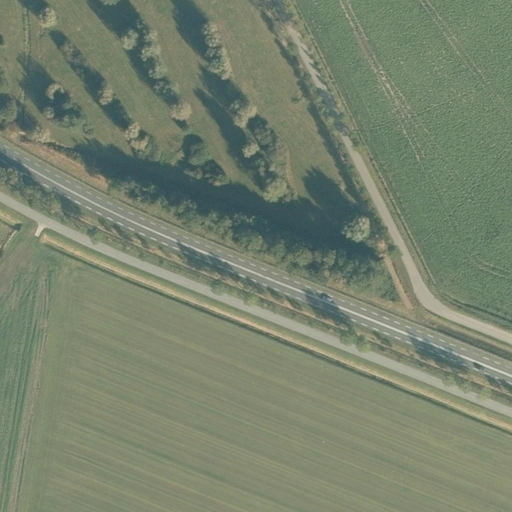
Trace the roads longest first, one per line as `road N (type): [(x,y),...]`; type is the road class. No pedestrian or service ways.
road 1 (trunk): [(511,375),(200,250),(0,150)]
road 2 (unclassified): [(511,413),(171,278),(0,196)]
road 3 (unclassified): [(511,339),(445,312),(422,292),(276,0)]
